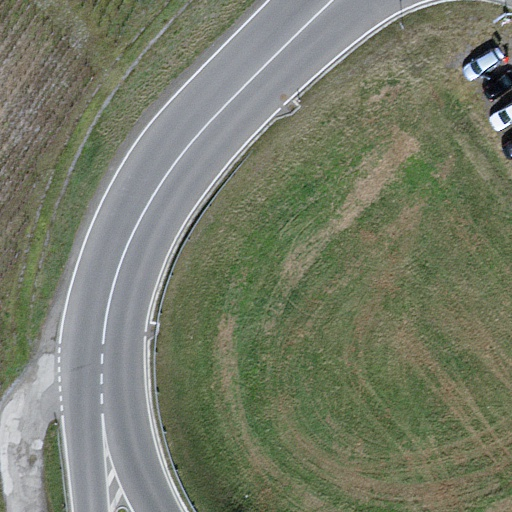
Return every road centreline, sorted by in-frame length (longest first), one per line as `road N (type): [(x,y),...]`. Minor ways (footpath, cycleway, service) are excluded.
road 1 (tertiary): [(154,511),(132,460),(123,363),(147,247),(248,112),(388,0)]
road 2 (tertiary): [(300,0),(178,121),(125,196),(90,288),(83,390),(95,511)]
road 3 (track): [(24,511),(30,292),(85,141),(157,31),(187,0)]
